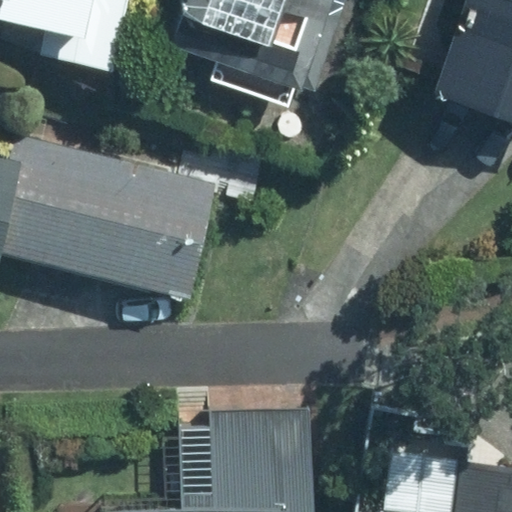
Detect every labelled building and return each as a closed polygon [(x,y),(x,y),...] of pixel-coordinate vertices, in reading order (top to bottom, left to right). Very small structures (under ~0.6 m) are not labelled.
[(0,0),(0,8),(81,29),(87,0),(0,0)] [(291,73),(314,81),(341,0),(176,0),(228,18),(211,69),(284,94),(291,73)] [(511,0),(456,0),(426,80),(511,112),(511,0)] [(29,129),(22,157),(0,239),(0,242),(185,290),(214,177),(29,129)] [(0,239),(22,157),(0,151),(0,239)] [(288,511),(307,511),(303,402),(208,405),(211,504),(99,508),(99,511),(288,511)] [(511,511),(511,467),(458,460),(449,511),(425,511),(382,506),(381,511),(511,511)]
